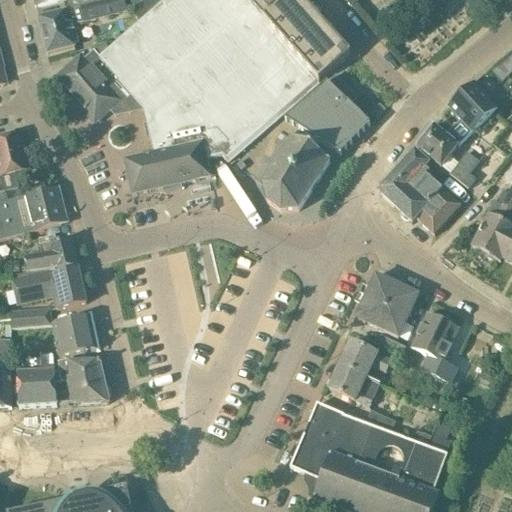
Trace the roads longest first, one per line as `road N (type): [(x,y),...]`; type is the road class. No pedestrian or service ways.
road 1 (residential): [(324,275),(221,225),(96,251)]
road 2 (residential): [(218,463),(242,455),(324,275)]
road 3 (residential): [(511,324),(385,244),(357,206)]
road 4 (residential): [(138,437),(96,251)]
road 5 (residential): [(96,251),(74,174),(30,103)]
road 6 (residential): [(138,437),(14,467),(0,461)]
road 7 (residential): [(420,104),(324,0)]
road 8 (residential): [(357,206),(364,178),(420,104)]
